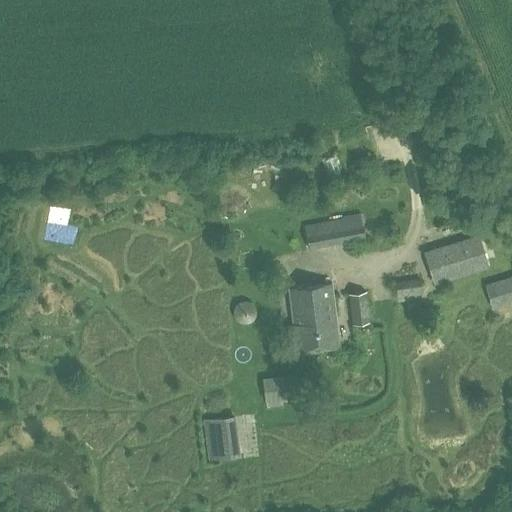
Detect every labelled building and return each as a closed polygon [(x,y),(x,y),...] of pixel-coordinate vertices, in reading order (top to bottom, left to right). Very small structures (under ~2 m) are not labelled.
[(305,226),(310,249),(366,238),(361,217),(305,226)] [(431,249),(442,282),(490,267),(480,234),(431,249)] [(511,278),(488,286),(493,306),(511,300),(511,278)] [(396,281),(399,298),(423,295),(421,279),(400,282),(400,281),(396,281)] [(289,326),(292,352),(339,347),(332,283),(289,288),(294,325),(289,326)] [(348,294),(352,324),(371,322),(367,292),(348,294)] [(264,380),(267,401),(297,397),(297,392),(295,376),(264,380)] [(209,421),(215,459),(242,455),(236,418),(209,421)]
